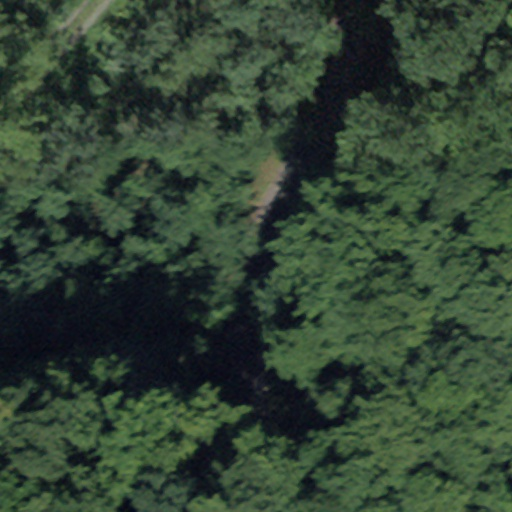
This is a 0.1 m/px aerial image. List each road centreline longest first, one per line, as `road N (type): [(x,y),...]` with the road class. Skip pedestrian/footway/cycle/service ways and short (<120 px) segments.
road 1 (track): [(305,511),(329,406),(283,305),(179,260),(58,288),(0,335)]
road 2 (track): [(283,305),(323,0)]
